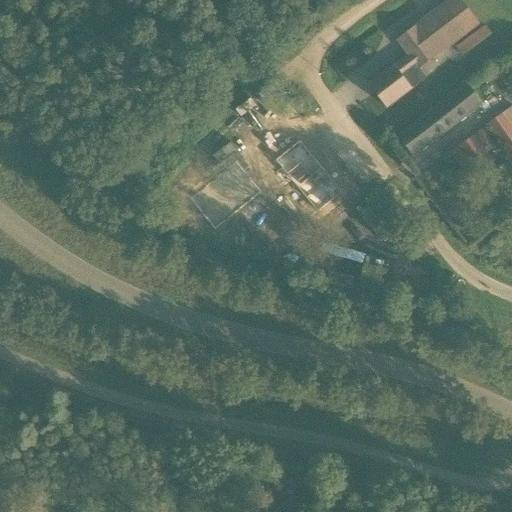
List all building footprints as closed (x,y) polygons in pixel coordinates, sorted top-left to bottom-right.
[(394,65),(368,85),(386,108),(412,89),(411,88),(426,77),(419,69),(479,23),(461,0),(448,0),(396,40),(408,55),(394,66),(394,65)] [(455,46),(462,56),(492,34),(484,24),(455,46)] [(481,101),(466,83),(398,137),(413,156),(481,101)] [(511,108),(489,125),(511,155),(511,154),(511,108)] [(459,147),(470,163),(493,147),(486,138),(478,143),(474,137),(459,147)] [(280,168),(274,173),(285,186),(291,181),(317,213),(342,193),(299,140),(275,161),(280,168)] [(231,141),(213,154),(219,164),(237,150),(231,141)] [(236,161),(189,199),(215,230),(261,192),(236,161)] [(323,221),(291,245),(303,260),(336,235),(323,221)]
